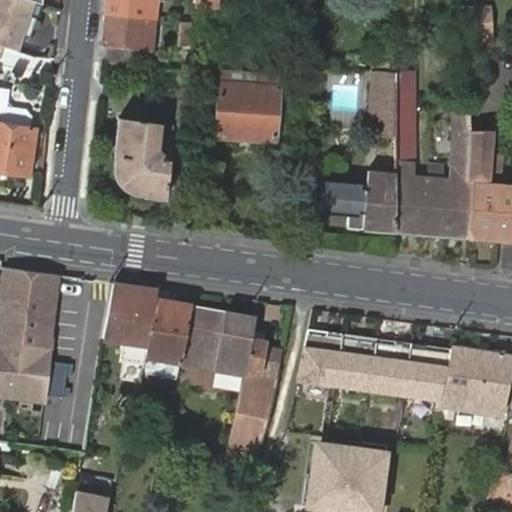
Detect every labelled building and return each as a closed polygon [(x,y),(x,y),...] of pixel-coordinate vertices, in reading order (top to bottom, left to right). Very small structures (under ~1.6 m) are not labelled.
[(30,13),(34,2),(29,0),(0,0),(0,47),(2,48),(8,30),(24,35),(30,37),(37,15),(30,13)] [(105,0),(104,15),(152,20),(155,1),(162,1),(161,0),(105,0)] [(37,15),(41,4),(34,2),(30,13),(37,15)] [(461,10),(463,35),(489,34),(488,7),(461,10)] [(101,46),(106,47),(149,51),(152,20),(104,15),(101,46)] [(190,45),(190,25),(180,23),(179,44),(190,45)] [(431,37),(446,36),(445,24),(430,26),(431,37)] [(24,35),(8,30),(2,48),(18,53),(24,35)] [(511,33),(489,34),(463,35),(464,45),(511,44),(511,33)] [(395,60),(404,60),(404,52),(395,52),(395,60)] [(468,109),(467,102),(459,103),(459,109),(451,109),(452,130),(449,179),(410,177),(411,165),(413,61),(404,60),(395,60),(394,65),(394,73),(394,110),(394,137),(395,163),(394,172),(394,232),(467,237),(472,183),(466,182),(470,131),(468,109)] [(385,73),(394,73),(394,65),(385,64),(385,73)] [(358,67),(332,66),(331,101),(357,102),(358,67)] [(277,75),(254,73),(253,83),(229,81),(230,71),(219,70),(219,80),(218,81),(214,137),(234,139),(238,139),(250,139),(274,141),(274,127),(275,117),(276,110),(277,85),(276,84),(277,75)] [(253,83),(254,73),(230,71),(229,81),(253,83)] [(385,73),(373,72),(371,107),(371,108),(394,110),(394,73),(385,73)] [(27,116),(22,110),(3,107),(6,89),(0,87),(0,124),(25,128),(27,116)] [(369,135),(394,137),(394,110),(371,108),(369,135)] [(158,125),(118,119),(114,159),(115,159),(115,160),(115,161),(115,162),(115,163),(114,164),(114,165),(115,165),(115,167),(115,170),(115,172),(115,173),(116,176),(116,177),(117,179),(118,181),(119,183),(120,185),(122,186),(124,188),(126,189),(128,190),(130,191),(132,192),(134,192),(136,193),(137,194),(138,194),(139,194),(140,194),(141,195),(142,195),(143,195),(144,195),(143,196),(165,198),(169,158),(163,158),(155,150),(158,125)] [(0,124),(0,171),(28,176),(35,130),(25,128),(0,124)] [(491,130),(470,131),(466,182),(472,183),(467,237),(511,240),(511,184),(489,182),(490,170),(498,170),(499,155),(491,154),(493,129),(491,130)] [(362,229),(394,232),(394,172),(368,169),(365,198),(350,196),(347,227),(362,229)] [(0,281),(0,396),(41,402),(48,350),(45,350),(24,347),(26,335),(46,337),(54,274),(2,266),(0,281)] [(139,369),(142,358),(153,299),(155,287),(112,282),(101,336),(124,341),(120,366),(139,369)] [(142,358),(176,365),(187,304),(153,299),(142,358)] [(241,378),(226,456),(252,462),(262,431),(278,351),(259,347),(256,365),(245,363),(248,345),(253,316),(187,304),(176,365),(241,378)] [(305,332),(294,383),(436,402),(448,351),(421,347),(422,343),(390,339),(390,343),(353,338),(353,334),(322,330),(321,334),(305,332)] [(24,347),(45,350),(46,337),(26,335),(24,347)] [(434,410),(433,416),(450,419),(453,407),(499,415),(503,400),(511,355),(450,343),(448,351),(436,402),(434,410)] [(259,347),(248,345),(245,363),(256,365),(259,347)] [(152,430),(163,433),(167,415),(155,413),(152,430)] [(374,455),(316,447),(312,477),(308,477),(303,508),(328,511),(374,511),(378,487),(369,486),(374,455)] [(382,456),(374,455),(369,486),(378,487),(382,456)] [(492,511),(511,511),(511,473),(504,471),(492,511)] [(104,511),(107,498),(76,492),(72,511),(104,511)]
